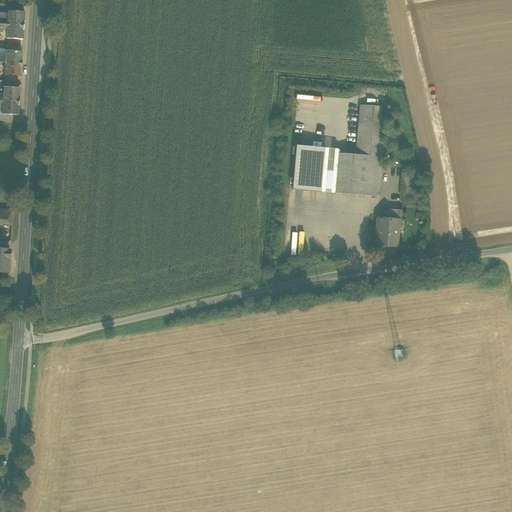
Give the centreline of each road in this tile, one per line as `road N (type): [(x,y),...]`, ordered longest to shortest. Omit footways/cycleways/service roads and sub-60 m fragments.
road 1 (unclassified): [(511,250),(270,287),(17,342)]
road 2 (tertiary): [(17,342),(39,0)]
road 3 (tertiary): [(0,496),(17,342)]
